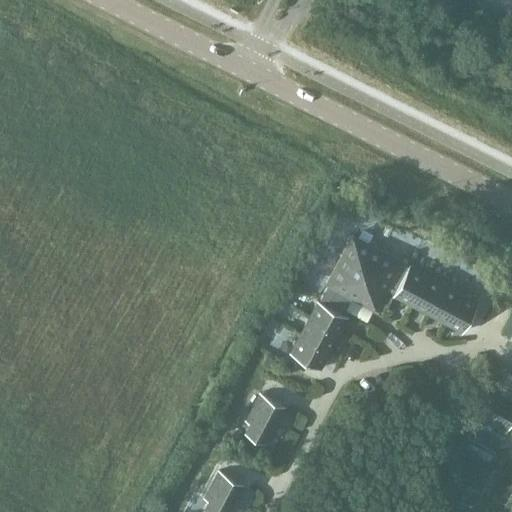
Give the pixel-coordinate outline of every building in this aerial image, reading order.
[(327,285),(318,301),(341,313),(350,297),(371,309),(379,293),(382,294),(385,289),(392,293),(407,266),(399,262),(401,260),(351,234),(325,283),(327,285)] [(408,264),(407,266),(392,293),(392,295),(408,303),(424,273),(408,264)] [(441,282),(424,273),(408,303),(425,313),(441,282)] [(443,322),(459,291),(441,282),(425,313),(443,322)] [(477,301),(459,291),(443,322),(461,331),(477,301)] [(346,316),(341,313),(318,301),(317,300),(308,317),(338,333),(346,316)] [(328,350),(338,333),(308,317),(298,335),(328,350)] [(289,352),(319,368),(328,350),(298,335),(289,352)] [(511,417),(511,401),(487,388),(475,411),(507,428),(511,417)] [(259,392),(243,421),(248,424),(244,433),(264,444),(285,407),(262,394),(259,392)] [(218,470),(202,498),(207,501),(203,509),(207,511),(227,511),(243,484),(232,478),(218,470)]
